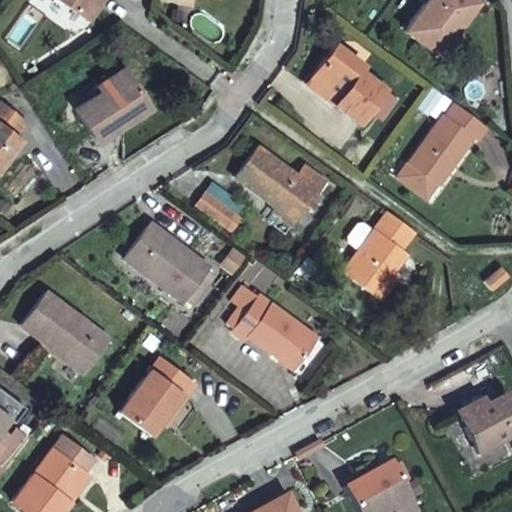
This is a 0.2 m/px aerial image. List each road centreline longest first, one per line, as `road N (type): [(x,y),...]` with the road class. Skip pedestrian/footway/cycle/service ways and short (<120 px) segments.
road 1 (residential): [(158,511),(499,322),(511,304)]
road 2 (residential): [(0,263),(210,131),(277,35),(283,0)]
